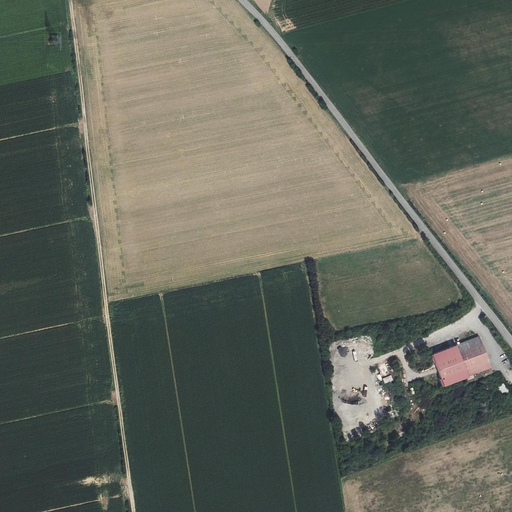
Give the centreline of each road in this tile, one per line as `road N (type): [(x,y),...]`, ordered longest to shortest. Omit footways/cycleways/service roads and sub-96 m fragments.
road 1 (track): [(69,0),(131,511)]
road 2 (unclassified): [(511,342),(295,57),(241,0)]
